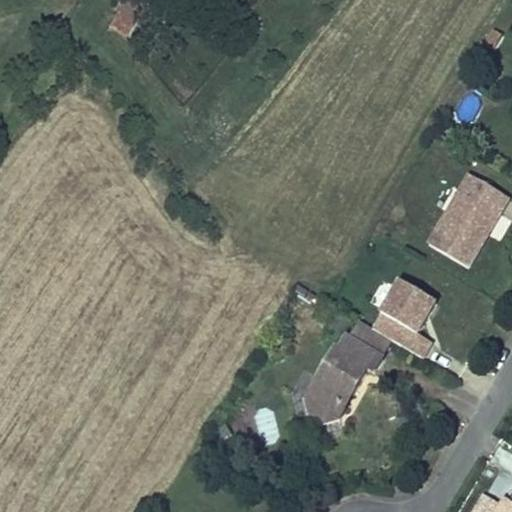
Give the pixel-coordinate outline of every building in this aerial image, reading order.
[(471,272),(511,203),(469,178),(428,247),(471,272)] [(384,318),(374,334),(395,346),(425,365),(435,349),(422,341),(440,310),(402,287),(384,318)] [(360,326),(351,341),(385,362),(395,346),(374,334),(360,326)] [(370,379),(375,382),(387,363),(385,362),(351,341),(348,339),(338,354),(335,353),(304,403),(310,420),(325,429),(341,426),(370,379)] [(273,408),(253,412),(260,445),(280,440),(273,408)]
